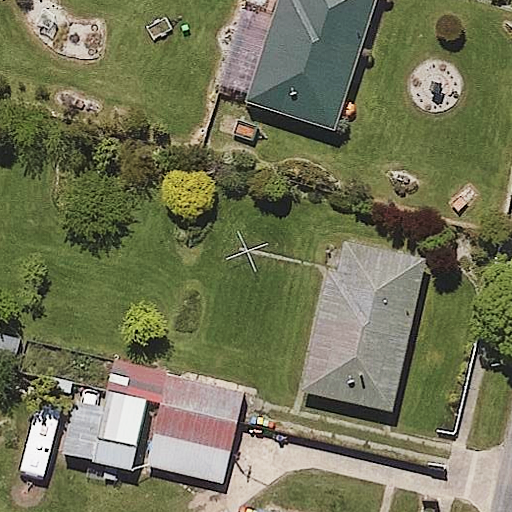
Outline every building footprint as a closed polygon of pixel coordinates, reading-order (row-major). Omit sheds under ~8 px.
[(279,0),(248,101),(336,129),(376,0),(279,0)] [(201,8),(154,47),(176,75),(224,36),(201,8)] [(321,398),(401,411),(422,287),(448,292),(453,261),(346,244),(321,398)] [(244,387),(164,371),(144,468),(224,484),(244,387)] [(135,468),(149,400),(108,392),(94,460),(135,468)]
